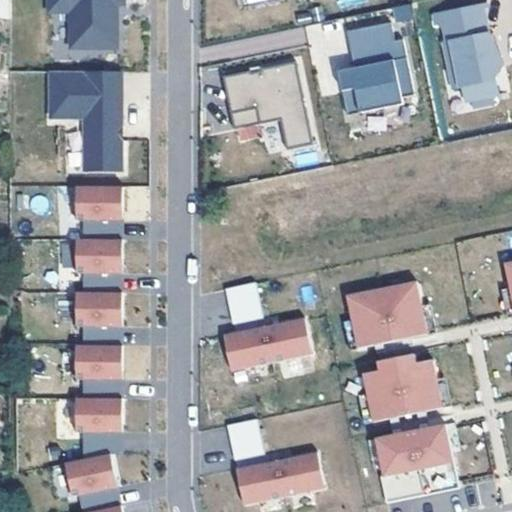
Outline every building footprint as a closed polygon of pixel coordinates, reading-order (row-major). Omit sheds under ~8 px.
[(124,0),(48,0),(48,12),(70,12),(70,48),(117,48),(117,16),(113,16),(113,5),(117,5),(125,5),(124,0)] [(482,5),(440,13),(442,22),(446,42),(443,42),(452,87),(462,85),(466,100),(497,93),(494,78),(503,63),(495,55),(490,30),(487,31),(482,5)] [(340,78),(348,116),(405,105),(403,98),(416,96),(404,40),(396,41),(392,23),(348,32),(356,69),(357,75),(340,78)] [(493,30),(490,30),(495,55),(503,63),(493,30)] [(252,72),(225,77),(233,113),(258,108),(262,124),(283,119),(289,149),(314,144),(297,62),(264,69),(264,71),(252,74),(252,72)] [(339,72),(340,78),(357,75),(356,69),(339,72)] [(120,71),(51,72),(51,118),(85,118),(85,171),(123,171),(123,139),(112,140),(112,129),(116,129),(116,103),(120,103),(120,71)] [(112,129),(112,140),(123,139),(123,103),(120,103),(116,103),(116,129),(112,129)] [(258,108),(233,113),(236,129),(262,124),(258,108)] [(125,187),(78,186),(78,221),(85,221),(85,239),(115,240),(116,214),(125,214),(125,187)] [(125,214),(116,214),(115,240),(124,240),(125,214)] [(85,239),(78,239),(78,274),(85,274),(85,293),(116,293),(116,267),(124,267),(124,240),(115,240),(85,239)] [(124,267),(116,267),(116,293),(124,293),(124,267)] [(354,321),(359,348),(429,334),(423,306),(418,282),(348,296),(354,321)] [(257,283),(227,289),(232,313),(262,307),(257,283)] [(508,317),(511,316),(511,294),(511,288),(503,290),(508,317)] [(85,293),(78,292),(78,327),(85,327),(85,346),(116,346),(116,320),(124,320),(124,293),(116,293),(85,293)] [(431,305),(423,306),(429,334),(437,332),(431,305)] [(306,318),(225,335),(233,371),(314,354),(306,318)] [(124,320),(116,320),(116,346),(124,346),(124,320)] [(351,350),(359,348),(354,321),(345,322),(351,350)] [(85,346),(78,346),(78,380),(85,380),(85,398),(116,399),(116,373),(124,373),(124,346),(116,346),(85,346)] [(368,393),(374,421),(444,407),(438,379),(434,359),(418,363),(416,354),(379,361),(381,370),(364,374),(368,393)] [(124,373),(116,373),(116,399),(124,399),(124,373)] [(445,377),(438,379),(444,407),(451,405),(445,377)] [(367,423),(374,421),(368,393),(362,395),(367,423)] [(85,398),(78,398),(78,432),(85,433),(85,460),(112,454),(113,455),(116,454),(116,427),(124,427),(124,399),(116,399),(85,398)] [(229,426),(236,461),(266,455),(258,419),(229,426)] [(455,423),(448,425),(454,453),(461,451),(455,423)] [(382,476),(388,503),(461,488),(454,453),(448,425),(448,424),(378,438),(378,439),(384,467),(386,475),(382,476)] [(124,427),(116,427),(116,454),(124,452),(124,427)] [(378,468),(384,467),(378,439),(373,440),(378,468)] [(238,469),(246,505),(327,488),(319,452),(238,469)] [(85,460),(66,463),(73,497),(80,495),(83,511),(94,511),(115,508),(110,483),(118,481),(113,455),(112,454),(85,460)] [(118,481),(110,483),(115,508),(123,506),(118,481)]
